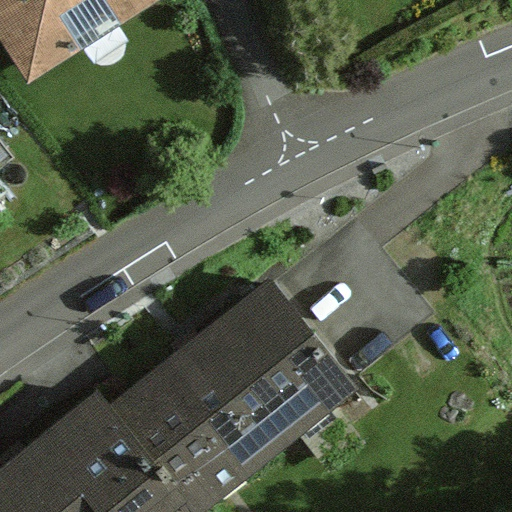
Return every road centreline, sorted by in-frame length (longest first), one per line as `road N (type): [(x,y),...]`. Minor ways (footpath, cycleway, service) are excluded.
road 1 (residential): [(302,154),(0,336)]
road 2 (residential): [(511,66),(302,154)]
road 3 (residential): [(232,0),(302,154)]
